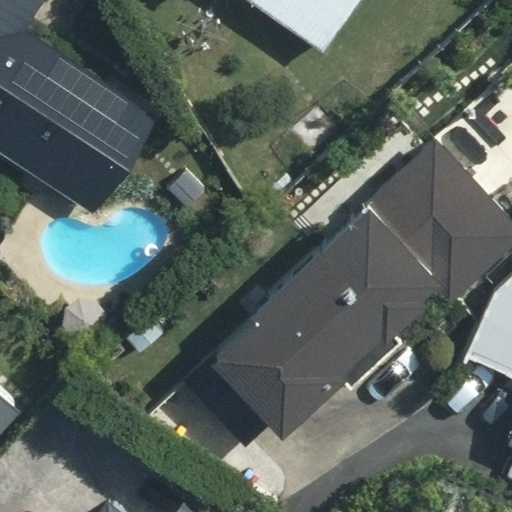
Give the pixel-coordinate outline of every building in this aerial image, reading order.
[(0,0),(0,153),(87,207),(146,112),(12,30),(30,0),(0,0)] [(345,0),(245,0),(316,46),(345,0)] [(242,443),(421,274),(441,295),(511,228),(511,225),(424,134),(174,372),(242,443)] [(511,401),(497,435),(511,441),(511,401)] [(119,511),(92,492),(76,511),(119,511)]
